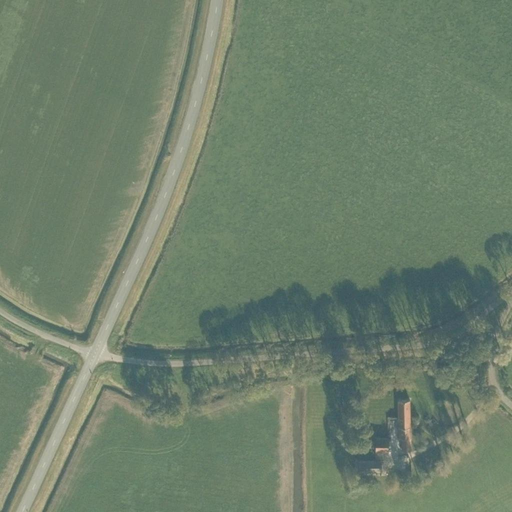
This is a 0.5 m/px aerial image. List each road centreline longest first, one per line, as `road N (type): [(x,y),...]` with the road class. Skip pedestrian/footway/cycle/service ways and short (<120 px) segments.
road 1 (unclassified): [(95,353),(171,363),(426,343),(463,328),(511,290)]
road 2 (secondary): [(95,353),(154,220),(197,95),(217,0)]
road 3 (secondary): [(21,511),(95,353)]
